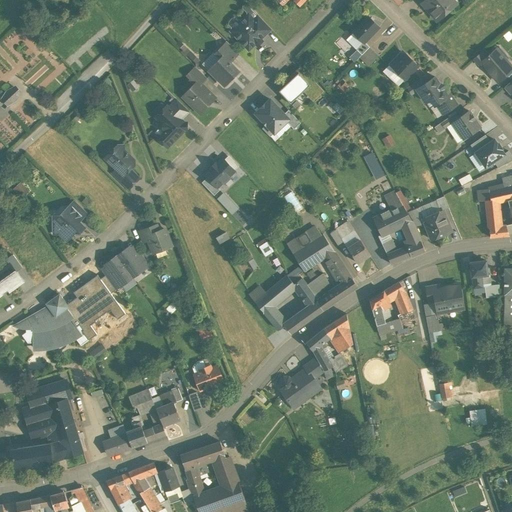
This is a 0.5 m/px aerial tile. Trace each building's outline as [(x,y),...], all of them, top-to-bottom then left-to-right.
[(428,0),(427,2),(432,8),(430,10),(438,20),(452,8),(446,0),(428,0)] [(355,5),(348,12),(352,15),(359,8),(355,5)] [(248,14),(231,31),(248,50),(260,39),(248,26),(254,20),(248,14)] [(254,20),(248,26),(260,39),(271,29),(259,16),(254,20)] [(368,17),(353,32),(363,42),(364,43),(364,42),(379,27),(368,17)] [(363,42),(353,32),(346,40),(356,49),(363,42)] [(239,54),(226,42),(215,54),(218,58),(221,55),(229,63),(230,63),(239,54)] [(363,42),(356,49),(356,50),(361,55),(369,46),(364,42),(364,43),(363,42)] [(488,56),(481,63),(481,64),(498,82),(506,75),(504,72),(511,66),(496,49),(488,56)] [(361,55),(356,50),(351,55),(356,61),(361,55)] [(483,50),(473,59),(479,65),(481,64),(481,63),(488,56),(483,50)] [(405,53),(401,58),(397,55),(389,64),(404,79),(418,65),(405,53)] [(199,61),(193,55),(190,58),(196,63),(199,61)] [(220,59),(208,71),(224,86),(231,79),(230,79),(234,75),(234,76),(239,71),(230,63),(229,63),(221,55),(218,58),(220,59)] [(404,79),(389,64),(383,71),(398,86),(404,79)] [(207,78),(195,67),(187,75),(195,83),(198,81),(201,84),(207,78)] [(319,89),(301,70),(298,73),(310,85),(305,90),(311,96),(319,89)] [(298,73),(279,91),(290,104),(305,90),(310,85),(298,73)] [(424,84),(416,89),(418,90),(425,102),(430,99),(434,105),(436,104),(443,113),(457,104),(452,97),(447,95),(443,89),(444,85),(439,84),(435,77),(424,84)] [(420,79),(407,88),(411,95),(418,90),(416,89),(424,84),(420,79)] [(195,83),(183,97),(200,113),(215,98),(201,84),(198,81),(195,83)] [(11,88),(7,91),(6,90),(6,91),(0,99),(7,106),(16,101),(19,97),(11,88)] [(189,112),(176,99),(168,108),(171,112),(169,113),(179,123),(181,120),(189,112)] [(286,121),(288,119),(284,115),(270,100),(256,113),(266,123),(274,132),(286,121)] [(296,101),(292,105),(296,109),(300,105),(296,101)] [(179,123),(169,113),(171,112),(168,108),(166,106),(156,117),(163,124),(163,129),(163,130),(162,130),(164,132),(158,138),(161,141),(161,144),(163,146),(166,146),(167,147),(184,130),(184,123),(181,120),(179,123)] [(294,129),(300,123),(288,111),(284,115),(288,119),(286,121),(294,129)] [(459,118),(451,123),(452,124),(462,139),(479,127),(469,111),(459,118)] [(455,113),(440,123),(445,129),(452,124),(451,123),(459,118),(455,113)] [(274,132),(266,123),(261,128),(269,137),(274,132)] [(163,130),(162,129),(158,129),(154,133),(156,136),(158,138),(164,132),(162,130),(163,130)] [(386,147),(394,144),(390,134),(382,137),(386,147)] [(475,153),(490,142),(485,135),(470,145),(475,153)] [(490,142),(475,153),(485,167),(494,162),(504,154),(501,149),(502,149),(498,144),(497,145),(494,140),(490,142)] [(123,150),(123,146),(114,146),(115,150),(106,159),(117,169),(123,175),(126,176),(131,171),(129,169),(133,165),(133,159),(123,150)] [(363,155),(375,178),(384,174),(373,150),(363,155)] [(504,154),(494,162),(498,168),(511,160),(511,156),(508,152),(504,154)] [(207,178),(217,188),(222,182),(224,183),(230,178),(228,176),(234,171),(222,159),(217,164),(216,163),(210,169),(211,169),(205,175),(207,178)] [(126,176),(123,175),(117,169),(113,173),(128,189),(139,178),(131,171),(126,176)] [(511,175),(501,178),(504,188),(489,191),(488,189),(487,189),(489,199),(496,198),(497,203),(507,201),(511,199),(511,175)] [(217,188),(207,178),(202,183),(213,196),(219,190),(217,188)] [(28,196),(20,186),(12,192),(20,202),(28,196)] [(487,189),(476,190),(477,201),(486,200),(486,199),(489,199),(487,189)] [(411,210),(400,190),(395,193),(400,201),(407,212),(411,210)] [(224,191),(217,197),(231,214),(238,208),(224,191)] [(285,195),(295,211),(302,208),(292,191),(285,195)] [(395,193),(385,198),(389,207),(400,201),(395,193)] [(444,196),(435,200),(440,212),(442,211),(448,208),(444,196)] [(489,199),(486,199),(486,200),(489,229),(500,228),(500,226),(497,203),(496,198),(489,199)] [(391,210),(374,219),(382,234),(382,235),(387,233),(402,225),(412,221),(407,212),(400,201),(389,207),(391,210)] [(87,213),(75,202),(66,211),(78,222),(87,213)] [(423,218),(419,207),(411,210),(407,212),(415,224),(416,228),(425,224),(423,219),(423,218)] [(66,210),(59,217),(53,217),(53,234),(60,234),(66,240),(74,232),(80,232),(84,228),(78,222),(66,211),(66,210)] [(423,218),(423,219),(425,224),(431,241),(451,232),(442,211),(440,212),(423,218)] [(343,224),(340,219),(333,224),(336,229),(341,238),(353,229),(348,221),(343,224)] [(412,221),(402,225),(408,239),(405,241),(407,246),(407,247),(421,242),(413,224),(412,221)] [(158,232),(156,226),(145,230),(154,252),(171,246),(164,229),(158,232)] [(500,228),(489,229),(490,238),(509,236),(506,227),(500,228)] [(336,229),(330,233),(337,245),(343,241),(341,238),(336,229)] [(229,238),(225,232),(215,238),(219,244),(229,238)] [(387,233),(382,235),(382,234),(378,236),(382,243),(390,239),(387,233)] [(322,234),(292,253),(303,270),(324,258),(333,251),(322,234)] [(390,239),(382,243),(387,255),(396,251),(390,239)] [(259,244),(264,255),(273,251),(268,240),(259,244)] [(360,240),(346,249),(356,263),(369,254),(360,240)] [(421,242),(407,247),(411,256),(425,251),(421,242)] [(407,246),(400,249),(404,259),(411,256),(407,247),(407,246)] [(129,248),(117,257),(132,277),(143,269),(143,270),(144,270),(134,255),(129,248)] [(396,251),(387,255),(391,264),(404,259),(400,249),(396,251)] [(150,266),(139,251),(134,255),(144,270),(150,266)] [(344,268),(333,251),(324,258),(331,269),(334,273),(344,268)] [(132,277),(117,257),(106,265),(110,272),(121,286),(122,286),(121,285),(132,277)] [(486,261),(470,263),(472,278),(481,277),(488,276),(486,261)] [(9,292),(23,282),(11,265),(0,272),(0,296),(8,291),(9,292)] [(344,268),(334,273),(340,285),(332,291),(338,299),(357,286),(352,279),(351,279),(344,268)] [(121,286),(110,272),(105,276),(116,290),(121,286)] [(322,298),(305,272),(301,274),(318,301),(322,298)] [(125,314),(111,294),(100,279),(97,275),(73,292),(77,297),(67,305),(69,307),(67,308),(72,316),(70,317),(76,327),(80,324),(85,331),(83,332),(89,340),(97,334),(90,326),(96,322),(95,321),(107,312),(107,313),(111,311),(118,320),(125,314)] [(287,275),(254,302),(264,314),(272,307),(295,288),(292,284),(294,284),(287,275)] [(111,294),(116,290),(105,276),(100,279),(111,294)] [(481,277),(472,278),(473,289),(482,288),(481,277)] [(318,302),(311,291),(301,278),(294,284),(292,284),(295,288),(308,307),(298,315),(304,323),(323,310),(318,302)] [(399,282),(384,291),(388,299),(403,290),(399,282)] [(459,285),(440,288),(439,285),(426,287),(428,303),(435,302),(437,316),(463,312),(461,298),(459,285)] [(499,285),(491,286),(484,287),(486,298),(498,297),(499,285)] [(318,301),(318,302),(323,310),(338,299),(332,291),(322,298),(318,301)] [(384,291),(370,299),(376,321),(384,319),(381,306),(388,303),(386,300),(388,299),(384,291)] [(59,294),(46,304),(49,307),(56,317),(67,308),(69,307),(67,305),(59,294)] [(511,295),(504,296),(503,325),(511,324),(511,295)] [(406,296),(398,301),(403,313),(404,313),(412,310),(406,296)] [(180,307),(175,302),(165,312),(171,317),(180,307)] [(18,328),(26,329),(26,333),(22,336),(28,344),(34,343),(34,348),(43,348),(52,346),(58,344),(66,341),(73,337),(74,337),(81,346),(89,340),(83,332),(85,331),(80,324),(76,327),(70,317),(72,316),(67,308),(56,317),(49,307),(36,315),(35,313),(30,316),(31,317),(15,327),(18,328)] [(286,324),(272,307),(264,314),(278,330),(284,326),(283,326),(286,324)] [(403,313),(384,320),(384,319),(376,321),(380,334),(409,325),(404,313),(403,313)] [(286,324),(283,326),(284,326),(291,333),(304,323),(298,315),(286,324)] [(435,315),(425,317),(429,337),(442,334),(441,331),(443,330),(442,323),(439,324),(438,319),(436,320),(435,315)] [(332,323),(324,328),(318,333),(323,340),(328,336),(334,344),(342,339),(332,323)] [(208,332),(199,336),(203,344),(211,341),(208,332)] [(331,367),(319,343),(323,340),(318,333),(306,343),(311,349),(316,357),(324,371),(331,367)] [(342,339),(334,344),(339,352),(347,346),(342,339)] [(96,359),(106,351),(103,346),(92,354),(96,359)] [(316,357),(304,366),(305,369),(306,368),(314,379),(324,371),(316,357)] [(217,366),(211,368),(210,366),(199,370),(200,373),(194,375),(200,390),(206,388),(207,390),(218,386),(217,383),(223,381),(217,366)] [(305,369),(291,379),(288,377),(283,377),(279,380),(278,384),(279,388),(293,408),(321,388),(314,379),(306,368),(305,369)] [(66,380),(27,392),(37,426),(32,427),(34,433),(39,432),(40,437),(47,435),(36,400),(47,397),(49,403),(53,402),(52,400),(54,400),(55,401),(67,398),(67,399),(71,397),(66,380)] [(441,399),(452,397),(450,383),(438,384),(441,399)] [(178,388),(171,391),(176,402),(182,399),(178,388)] [(160,395),(164,408),(156,411),(162,424),(163,426),(180,419),(173,403),(176,402),(171,391),(160,395)] [(196,392),(188,395),(194,412),(202,409),(196,392)] [(67,398),(55,401),(54,400),(52,400),(53,402),(49,403),(47,397),(36,400),(47,435),(49,443),(50,443),(53,462),(84,453),(67,399),(67,398)] [(470,427),(486,425),(485,409),(469,411),(470,427)] [(137,416),(132,418),(135,428),(141,426),(137,416)] [(162,424),(143,431),(147,442),(166,435),(163,426),(162,424)] [(135,428),(126,432),(127,434),(132,448),(147,442),(143,431),(141,426),(135,428)] [(127,434),(104,442),(109,456),(132,449),(127,434)] [(7,439),(0,440),(0,453),(9,452),(7,439)] [(219,441),(210,444),(216,461),(225,458),(219,441)] [(49,443),(11,450),(14,468),(53,462),(50,443),(49,443)] [(203,447),(180,454),(188,480),(197,477),(194,466),(207,462),(203,447)] [(225,458),(216,461),(218,467),(216,468),(222,487),(238,481),(229,457),(225,458)] [(153,463),(144,467),(148,475),(149,475),(157,472),(153,463)] [(172,468),(158,474),(165,492),(179,487),(172,468)] [(137,469),(129,472),(133,481),(136,486),(135,486),(140,493),(148,489),(142,478),(137,469)] [(129,472),(122,475),(126,484),(133,481),(129,472)] [(157,472),(149,475),(154,484),(155,484),(161,483),(157,472)] [(122,475),(106,481),(118,504),(128,499),(122,486),(126,484),(122,475)] [(148,475),(142,478),(148,489),(150,488),(154,484),(149,475),(148,475)] [(197,477),(188,480),(187,482),(193,497),(199,495),(197,491),(201,489),(197,477)] [(199,495),(193,497),(198,511),(211,511),(245,500),(238,481),(222,487),(199,495)] [(79,502),(71,508),(72,511),(93,511),(82,488),(70,491),(72,494),(74,493),(79,502)] [(148,489),(140,493),(143,498),(151,511),(157,511),(163,509),(150,488),(148,489)] [(188,489),(180,492),(184,503),(193,500),(188,489)] [(63,493),(50,496),(55,511),(66,511),(64,504),(67,503),(63,493)] [(55,511),(50,496),(16,502),(17,511),(32,511),(32,509),(41,507),(45,506),(46,511),(55,511)] [(135,511),(128,499),(118,504),(121,509),(121,510),(122,511),(135,511)] [(248,511),(245,500),(211,511),(248,511)]
